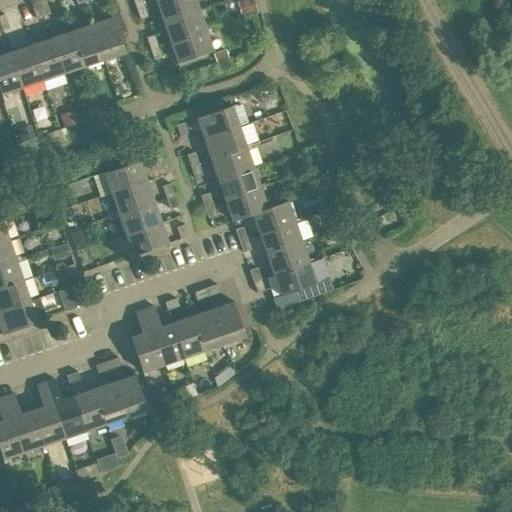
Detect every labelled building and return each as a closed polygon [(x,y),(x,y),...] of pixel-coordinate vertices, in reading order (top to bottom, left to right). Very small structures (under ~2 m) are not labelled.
[(38,3),(43,16),(50,14),(45,0),(38,3)] [(194,0),(158,0),(156,1),(163,21),(198,9),(194,0)] [(256,12),(252,0),(245,0),(242,1),(245,15),(256,12)] [(43,16),(38,3),(31,5),(36,18),(43,16)] [(147,17),(143,5),(135,8),(139,19),(147,17)] [(198,9),(163,21),(170,42),(205,29),(198,9)] [(0,15),(0,24),(2,30),(9,28),(4,14),(0,15)] [(124,52),(112,17),(92,24),(104,59),(124,52)] [(92,24),(71,31),(83,66),(104,59),(92,24)] [(205,29),(170,42),(177,63),(212,51),(205,29)] [(71,31),(51,38),(63,73),(83,66),(71,31)] [(150,49),(158,46),(154,35),(146,37),(150,49)] [(63,73),(51,38),(30,45),(42,80),(63,73)] [(42,80),(30,45),(10,52),(22,87),(42,80)] [(162,58),(158,46),(150,49),(154,61),(162,58)] [(22,87),(10,52),(0,55),(0,92),(1,95),(22,87)] [(231,106),(196,118),(203,139),(239,127),(231,106)] [(60,116),(64,128),(80,122),(76,110),(60,116)] [(184,122),(176,125),(180,137),(188,134),(187,131),(184,122)] [(33,138),(29,126),(17,130),(21,142),(33,138)] [(246,147),(239,127),(203,139),(211,159),(246,147)] [(12,155),(9,146),(2,149),(5,158),(12,155)] [(253,168),(246,147),(211,159),(218,180),(253,168)] [(190,166),(198,164),(194,152),(186,155),(190,166)] [(156,168),(164,165),(159,154),(151,156),(156,168)] [(111,193),(146,181),(139,161),(104,173),(111,193)] [(202,175),(198,164),(190,166),(194,178),(202,175)] [(260,188),(253,168),(218,180),(225,200),(260,188)] [(146,181),(111,193),(118,214),(153,201),(146,181)] [(166,198),(174,195),(170,183),(162,186),(166,198)] [(267,208),(260,188),(225,200),(232,221),(252,214),(267,208)] [(204,207),(212,205),(208,193),(200,196),(204,207)] [(174,195),(166,198),(170,209),(178,206),(174,195)] [(153,201),(118,214),(125,234),(160,222),(153,201)] [(267,209),(267,208),(252,214),(259,234),(294,222),(287,202),(267,209)] [(216,216),(212,205),(204,207),(208,219),(216,216)] [(100,216),(102,228),(115,225),(113,213),(100,216)] [(0,242),(8,240),(1,219),(0,219),(0,242)] [(160,222),(125,234),(132,255),(167,243),(160,222)] [(301,242),(294,222),(259,234),(266,254),(301,242)] [(188,236),(184,225),(176,227),(180,239),(188,236)] [(239,241),(247,238),(243,227),(235,230),(239,241)] [(251,250),(247,238),(239,241),(243,253),(251,250)] [(0,265),(15,260),(8,240),(0,242),(0,265)] [(308,263),(301,242),(266,254),(273,275),(308,263)] [(68,255),(65,245),(52,249),(55,259),(68,255)] [(15,260),(0,265),(0,288),(22,281),(15,260)] [(308,263),(273,275),(280,296),(291,292),(315,282),(308,263)] [(76,274),(73,264),(64,267),(67,277),(76,274)] [(253,282),(261,279),(257,268),(249,270),(253,282)] [(54,286),(68,281),(64,269),(50,273),(54,286)] [(295,303),(333,290),(329,278),(325,279),(315,282),(291,292),(295,303)] [(265,291),(261,279),(253,282),(257,293),(265,291)] [(22,281),(0,288),(0,311),(29,301),(22,281)] [(217,284),(205,288),(208,296),(219,292),(217,284)] [(60,303),(74,298),(70,288),(56,292),(60,303)] [(208,296),(205,288),(193,292),(196,300),(208,296)] [(176,298),(164,302),(167,310),(179,306),(176,298)] [(37,322),(29,301),(0,311),(0,329),(2,334),(37,322)] [(233,301),(213,309),(225,343),(246,336),(233,301)] [(184,357),(172,323),(160,327),(154,306),(144,309),(163,364),(184,357)] [(163,364),(144,309),(134,313),(142,333),(130,337),(142,372),(163,364)] [(213,309),(192,316),(204,350),(225,343),(213,309)] [(192,316),(172,323),(184,357),(204,350),(192,316)] [(106,361),(109,369),(120,365),(118,358),(106,361)] [(109,369),(106,361),(95,365),(97,373),(109,369)] [(217,387),(235,373),(232,363),(214,377),(217,387)] [(80,379),(77,372),(65,376),(68,383),(80,379)] [(134,374),(113,382),(125,417),(146,409),(134,374)] [(84,431),(72,396),(61,400),(54,379),(45,383),(64,438),(84,431)] [(125,417),(113,382),(93,389),(105,424),(125,417)] [(42,406),(31,410),(43,445),(64,438),(45,383),(35,386),(42,406)] [(105,424),(93,389),(72,396),(84,431),(105,424)] [(43,445),(31,410),(20,414),(14,393),(4,397),(23,452),(43,445)] [(162,408),(174,404),(170,393),(158,396),(162,408)] [(23,452),(4,397),(0,398),(0,415),(1,420),(0,420),(0,452),(2,459),(23,452)] [(90,479),(86,468),(75,472),(80,483),(90,479)]
